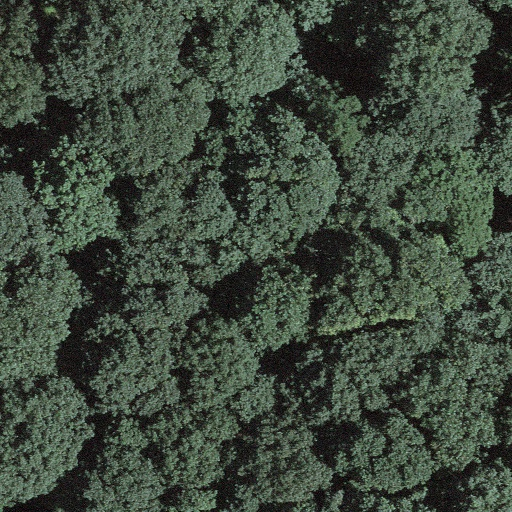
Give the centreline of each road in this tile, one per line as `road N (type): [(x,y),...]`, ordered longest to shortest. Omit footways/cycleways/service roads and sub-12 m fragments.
road 1 (track): [(0,329),(113,376),(270,409),(413,474),(511,500)]
road 2 (track): [(511,211),(170,271),(0,256)]
